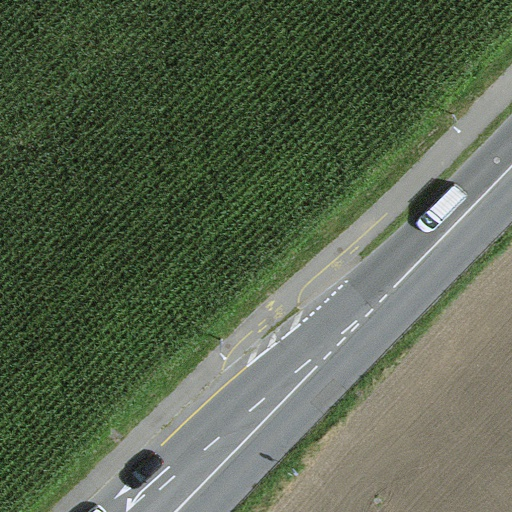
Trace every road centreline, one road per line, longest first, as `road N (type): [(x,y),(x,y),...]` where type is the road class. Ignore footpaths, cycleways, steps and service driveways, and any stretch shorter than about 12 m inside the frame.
road 1 (secondary): [(311,368),(511,162)]
road 2 (secondary): [(311,368),(179,463),(127,511)]
road 3 (secondary): [(204,511),(311,368)]
